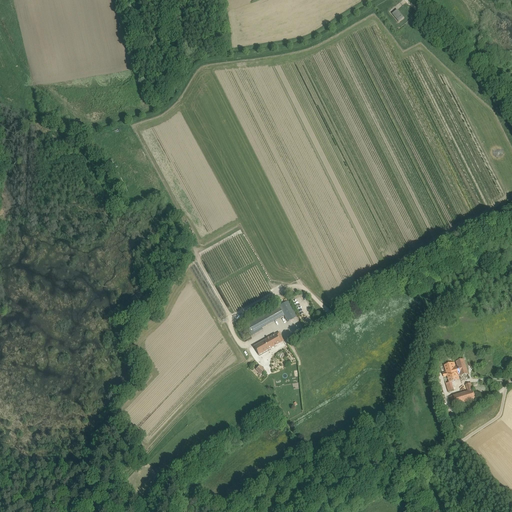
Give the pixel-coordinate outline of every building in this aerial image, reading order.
[(397,10),(392,14),(399,22),(404,18),(402,16),(397,10)] [(289,301),(278,306),(284,316),(287,322),(297,316),(289,301)] [(259,355),(283,341),(277,332),(253,346),(259,355)] [(448,392),(453,391),(454,390),(451,381),(460,379),(459,375),(460,375),(461,377),(468,374),(464,360),(439,367),(441,374),(443,374),(448,392)] [(261,374),(264,371),(260,366),(256,370),(261,374)] [(467,392),(450,397),(453,406),(476,400),(472,383),(466,385),(467,392)]
